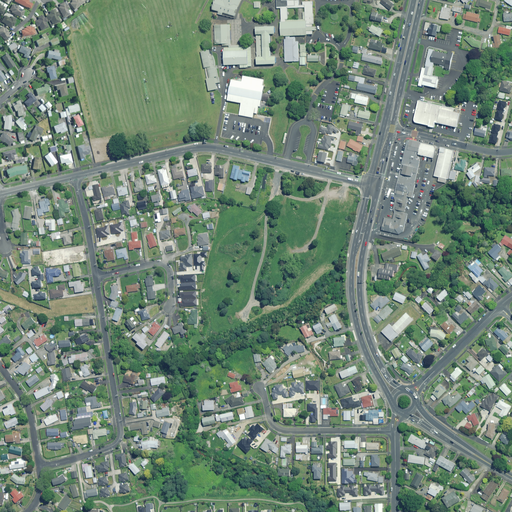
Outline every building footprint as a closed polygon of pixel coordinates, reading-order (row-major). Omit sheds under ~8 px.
[(14,0),(13,2),(27,8),(27,7),(30,9),(33,4),(28,2),(29,0),(28,0),(14,0)] [(85,2),(83,0),(71,0),(71,1),(72,2),(69,4),(74,10),(85,2)] [(214,0),(212,10),(235,16),(236,14),(239,7),(242,0),(222,0),(221,0),(214,0)] [(289,0),(277,0),(277,10),(281,10),(282,36),(308,36),(308,35),(313,35),(313,31),(316,31),(316,27),(313,27),(313,24),(314,24),(313,2),(303,2),(303,5),(300,5),(299,0),(290,0),(289,0)] [(395,4),(395,3),(392,1),(391,1),(389,0),(382,0),(381,2),(391,10),(395,4)] [(491,3),(482,0),(477,0),(475,6),(479,7),(479,6),(486,8),(485,10),(490,11),(492,5),(491,4),(491,3)] [(65,5),(64,2),(59,5),(60,6),(57,7),(60,13),(63,18),(70,14),(67,9),(69,8),(67,4),(65,5)] [(11,11),(11,12),(17,16),(20,18),(22,15),(23,16),(23,14),(25,11),(20,8),(20,7),(16,5),(15,5),(12,4),(9,10),(11,11)] [(451,9),(442,7),(440,18),(449,20),(449,19),(450,19),(451,16),(450,16),(451,9)] [(55,12),(54,9),(49,12),(50,14),(46,16),(48,21),(50,20),(53,25),(60,22),(58,16),(59,16),(57,11),(55,12)] [(379,13),(374,12),(372,19),(377,20),(383,22),(384,16),(379,14),(379,13)] [(478,22),(480,22),(481,19),(479,18),(479,15),(466,12),(466,15),(463,14),(462,19),(478,23),(478,22)] [(5,25),(11,29),(12,26),(13,27),(16,22),(14,21),(16,19),(11,16),(10,18),(5,15),(1,22),(5,25)] [(44,18),(42,15),(37,18),(38,19),(34,21),(36,27),(39,26),(41,31),(48,28),(46,22),(48,21),(46,17),(44,18)] [(232,45),(231,24),(215,25),(216,46),(232,45)] [(378,27),(373,25),(371,28),(369,26),(367,28),(370,30),(381,36),(384,30),(378,27)] [(440,26),(431,25),(431,27),(430,27),(428,35),(437,36),(438,32),(439,32),(440,26)] [(8,35),(9,34),(8,32),(8,31),(5,27),(4,28),(2,26),(0,28),(0,35),(5,41),(10,37),(8,35)] [(31,27),(30,26),(25,27),(26,28),(23,29),(23,30),(21,30),(22,37),(35,34),(33,26),(31,27)] [(511,27),(507,26),(506,28),(499,27),(498,33),(510,36),(511,29),(511,27)] [(257,28),(258,65),(278,65),(277,56),(272,56),(271,35),(277,35),(277,28),(257,28)] [(49,42),(44,33),(40,35),(42,38),(35,41),(38,47),(49,42)] [(475,41),(469,34),(465,39),(473,47),(480,48),(481,42),(475,41)] [(502,47),(499,35),(493,36),(495,44),(492,44),(493,49),(502,47)] [(296,37),(285,38),(286,62),(300,62),(299,42),(296,42),(296,37)] [(59,43),(57,38),(49,41),(51,46),(59,43)] [(383,41),(372,39),(372,41),(371,41),(370,48),(377,50),(377,51),(386,53),(388,48),(384,47),(384,44),(382,44),(383,41)] [(16,47),(13,42),(7,46),(10,51),(16,47)] [(30,50),(20,46),(18,52),(24,54),(23,57),(27,59),(30,50)] [(252,48),(225,48),(225,66),(241,65),(241,67),(252,66),(252,48)] [(362,53),(364,53),(362,60),(383,65),(384,61),(382,60),(383,58),(367,54),(368,49),(363,48),(362,53)] [(454,53),(429,48),(425,67),(423,67),(419,87),(424,88),(424,86),(436,88),(439,77),(433,76),(434,68),(433,68),(434,62),(452,65),(454,53)] [(53,49),(53,52),(48,51),(46,59),(50,60),(51,59),(59,61),(60,60),(60,58),(59,57),(59,53),(58,53),(58,51),(53,49)] [(210,49),(201,51),(205,69),(209,68),(211,79),(215,78),(217,84),(221,83),(215,56),(211,57),(210,49)] [(15,65),(7,54),(1,57),(9,69),(15,65)] [(56,79),(53,66),(45,68),(46,73),(47,73),(49,80),(56,79)] [(377,70),(368,67),(368,68),(365,67),(363,74),(376,77),(377,70)] [(259,114),(267,79),(244,75),(242,81),(233,79),(229,99),(242,102),(239,115),(254,118),(255,113),(259,114)] [(365,78),(356,76),(355,81),(359,82),(359,83),(357,89),(377,94),(378,87),(364,84),(365,78)] [(509,82),(502,81),(500,91),(510,94),(511,86),(509,85),(509,82)] [(34,89),(36,96),(45,93),(50,88),(44,83),(41,87),(34,89)] [(65,85),(64,83),(55,86),(56,90),(58,90),(60,97),(67,95),(65,88),(66,88),(65,85)] [(36,100),(29,92),(25,95),(28,98),(23,102),(27,107),(36,100)] [(367,105),(369,98),(358,95),(358,94),(353,93),(351,98),(356,99),(355,103),(367,105)] [(17,116),(24,115),(24,112),(22,112),(22,107),(18,100),(14,102),(11,104),(12,106),(14,111),(16,111),(17,116)] [(460,111),(417,102),(413,120),(413,122),(415,124),(428,127),(428,128),(433,129),(434,124),(456,129),(460,111)] [(64,109),(66,116),(69,115),(69,113),(73,112),(75,112),(78,111),(77,104),(76,104),(73,104),(73,105),(67,107),(67,108),(64,109)] [(350,106),(343,104),(341,114),(347,116),(350,106)] [(371,113),(366,111),(366,112),(360,110),(358,117),(370,120),(371,113)] [(82,125),(77,114),(72,117),(74,122),(74,124),(75,123),(77,127),(82,125)] [(11,120),(10,115),(3,116),(3,117),(2,117),(2,121),(3,121),(2,129),(10,130),(10,126),(13,126),(13,122),(11,122),(11,120)] [(24,131),(25,129),(26,127),(25,126),(26,125),(22,122),(24,120),(20,116),(14,122),(21,130),(22,129),(24,131)] [(364,124),(350,121),(348,128),(357,130),(357,132),(356,132),(355,135),(359,135),(360,133),(362,134),(364,124)] [(66,131),(63,122),(52,126),(55,133),(59,132),(60,133),(66,131)] [(333,132),(334,131),(336,133),(339,131),(333,125),(328,124),(327,128),(321,127),(320,131),(322,132),(322,133),(326,134),(327,133),(332,134),(333,132)] [(35,125),(33,129),(33,128),(31,133),(28,132),(25,137),(28,138),(28,139),(33,142),(36,137),(37,138),(38,135),(40,136),(42,131),(41,131),(43,129),(35,125)] [(487,129),(481,127),(481,130),(475,128),(474,135),(485,138),(487,129)] [(13,141),(2,132),(0,134),(0,140),(2,143),(3,142),(8,146),(13,141)] [(335,140),(335,137),(325,135),(324,138),(323,138),(322,142),(323,142),(323,144),(319,144),(318,148),(329,150),(329,147),(331,148),(332,143),(331,143),(332,140),(335,140)] [(108,156),(114,146),(102,139),(96,149),(108,156)] [(353,150),(357,152),(357,151),(360,153),(364,146),(351,139),(347,146),(354,149),(353,150)] [(434,145),(410,140),(408,140),(407,141),(394,197),(395,200),(393,209),(394,212),(393,219),(385,217),(382,230),(399,234),(404,232),(408,214),(405,213),(405,211),(409,197),(412,198),(420,160),(416,159),(417,154),(433,158),(436,147),(434,145)] [(88,146),(83,147),(83,145),(76,146),(80,160),(84,158),(84,155),(89,154),(88,152),(90,151),(88,146)] [(434,176),(448,179),(454,150),(441,147),(434,176)] [(15,154),(14,149),(1,152),(2,157),(6,156),(7,161),(14,160),(14,159),(17,159),(16,154),(15,154)] [(56,162),(49,152),(43,157),(50,166),(56,162)] [(318,161),(326,163),(328,154),(320,152),(318,161)] [(353,153),(350,153),(349,156),(347,162),(353,164),(353,165),(358,166),(360,156),(353,154),(353,153)] [(72,163),(70,154),(58,156),(60,164),(64,163),(64,164),(65,164),(65,165),(71,164),(71,163),(72,163)] [(41,158),(34,157),(31,169),(39,170),(40,165),(39,165),(41,158)] [(465,171),(467,160),(462,159),(461,164),(457,163),(455,169),(465,171)] [(481,168),(478,163),(468,169),(470,172),(468,173),(472,179),(476,175),(474,173),(481,168)] [(207,166),(207,164),(202,164),(202,173),(211,173),(212,166),(207,166)] [(13,167),(5,170),(8,178),(15,175),(25,174),(25,173),(27,173),(26,165),(23,165),(23,166),(13,167)] [(220,169),(220,165),(216,165),(215,175),(219,175),(219,178),(223,178),(224,169),(220,169)] [(239,167),(234,165),(230,178),(237,180),(237,179),(241,180),(241,181),(245,182),(246,181),(248,182),(251,172),(239,169),(239,167)] [(496,168),(485,167),(485,177),(488,177),(488,175),(495,176),(496,168)] [(170,186),(166,168),(158,170),(162,188),(170,186)] [(177,173),(176,168),(171,169),(174,180),(184,177),(182,171),(177,173)] [(191,170),(191,168),(187,169),(189,177),(198,175),(196,169),(191,170)] [(511,169),(508,169),(508,168),(501,169),(502,177),(511,176),(511,169)] [(150,177),(150,175),(145,176),(147,185),(157,183),(156,178),(155,179),(154,176),(150,177)] [(473,183),(476,187),(479,184),(480,181),(481,177),(481,176),(477,175),(476,175),(475,181),(473,183)] [(144,191),(141,178),(137,178),(138,181),(134,182),(135,185),(136,187),(134,188),(135,193),(144,191)] [(102,199),(99,187),(101,187),(100,184),(95,185),(89,187),(89,190),(93,189),(95,196),(92,196),(94,203),(96,203),(96,204),(100,203),(99,200),(102,199)] [(115,194),(113,185),(106,187),(102,188),(105,200),(111,199),(110,198),(114,197),(114,195),(115,194)] [(122,188),(122,186),(117,187),(119,196),(128,195),(127,187),(122,188)] [(160,201),(159,194),(151,196),(153,203),(154,203),(155,206),(159,205),(158,201),(160,201)] [(351,195),(346,194),(343,205),(344,205),(343,208),(348,210),(350,202),(352,203),(353,199),(351,198),(351,195)] [(50,205),(49,198),(45,199),(45,201),(39,203),(41,209),(37,210),(39,216),(44,215),(43,213),(49,211),(48,206),(50,205)] [(70,212),(67,200),(65,201),(65,199),(58,200),(59,204),(58,204),(54,205),(56,211),(58,210),(60,218),(66,217),(65,213),(70,212)] [(121,209),(119,204),(118,199),(113,200),(114,204),(112,205),(113,211),(121,209)] [(133,203),(129,204),(128,200),(123,202),(124,203),(119,204),(121,209),(122,214),(126,214),(126,215),(129,214),(128,209),(130,208),(134,207),(133,203)] [(137,203),(139,211),(147,209),(146,201),(137,203)] [(202,211),(194,204),(191,207),(189,205),(186,208),(192,213),(193,212),(198,216),(202,211)] [(32,208),(25,207),(23,218),(30,220),(32,208)] [(182,211),(180,207),(172,213),(174,216),(182,211)] [(292,248),(301,242),(310,237),(311,237),(313,236),(312,235),(314,235),(311,230),(305,234),(301,227),(302,226),(301,226),(303,225),(300,221),(299,222),(298,221),(298,222),(294,215),(300,211),(297,207),(286,213),(289,217),(287,218),(292,225),(289,226),(292,231),(294,230),(299,238),(289,244),(292,248)] [(20,232),(20,229),(18,229),(20,217),(18,209),(11,211),(13,217),(11,228),(13,228),(12,231),(20,232)] [(104,219),(101,209),(94,210),(97,221),(104,219)] [(55,231),(55,220),(45,220),(46,226),(49,226),(49,231),(55,231)] [(109,229),(103,227),(100,234),(101,241),(102,244),(106,243),(111,242),(111,238),(109,238),(108,233),(109,229)] [(186,235),(185,228),(174,230),(175,238),(179,237),(179,236),(186,235)] [(170,236),(169,230),(159,232),(161,240),(169,238),(169,237),(170,236)] [(61,239),(59,232),(51,234),(52,240),(61,239)] [(138,241),(137,232),(131,233),(132,242),(129,242),(130,251),(134,250),(134,249),(141,248),(141,241),(138,241)] [(69,235),(68,233),(61,235),(61,239),(63,238),(65,246),(72,244),(70,237),(72,237),(72,235),(69,235)] [(148,242),(149,245),(148,245),(150,249),(152,248),(157,246),(152,233),(146,236),(148,242)] [(209,244),(207,233),(197,234),(198,241),(197,242),(198,246),(209,244)] [(498,244),(502,247),(504,244),(511,249),(511,239),(504,235),(498,244)] [(496,245),(494,243),(491,246),(493,248),(488,253),(495,260),(499,256),(497,254),(501,250),(500,250),(501,248),(497,244),(496,245)] [(402,255),(399,247),(381,254),(384,262),(388,260),(389,261),(393,260),(393,258),(402,255)] [(128,259),(126,248),(116,251),(118,259),(124,257),(124,260),(128,259)] [(115,260),(113,249),(104,251),(105,258),(106,258),(107,262),(115,260)] [(437,261),(442,254),(440,253),(441,252),(437,249),(431,257),(437,261)] [(29,251),(25,251),(23,251),(23,253),(20,253),(20,258),(21,258),(21,264),(31,264),(31,259),(29,259),(29,251)] [(83,257),(83,255),(82,256),(82,254),(78,254),(72,255),(66,251),(62,257),(70,262),(84,260),(83,257)] [(423,256),(421,254),(417,256),(425,270),(429,268),(426,263),(430,261),(426,254),(423,256)] [(199,263),(197,261),(193,261),(193,258),(185,258),(185,266),(187,266),(187,273),(194,272),(194,266),(199,266),(199,263)] [(484,273),(474,262),(468,267),(472,272),(469,275),(473,279),(472,279),(476,283),(479,281),(477,279),(484,273)] [(81,276),(79,264),(70,265),(71,269),(72,268),(74,277),(81,276)] [(397,266),(385,264),(385,269),(378,268),(377,279),(389,281),(390,277),(393,277),(393,273),(396,273),(397,266)] [(0,276),(7,279),(9,273),(4,272),(0,267),(0,276)] [(507,272),(503,267),(498,271),(503,277),(502,278),(506,282),(511,276),(511,275),(508,271),(507,272)] [(51,269),(51,268),(46,269),(47,283),(54,282),(53,277),(60,276),(60,274),(61,274),(61,270),(59,270),(59,268),(51,269)] [(25,279),(26,274),(20,272),(18,276),(17,278),(14,280),(18,285),(25,279)] [(42,273),(34,272),(34,278),(35,278),(33,288),(40,289),(42,273)] [(157,284),(154,285),(152,275),(147,276),(147,278),(145,279),(146,286),(147,286),(147,292),(148,300),(156,299),(154,289),(158,288),(157,284)] [(197,279),(186,278),(186,283),(191,284),(191,286),(196,287),(197,279)] [(499,286),(490,278),(485,284),(489,288),(490,288),(494,291),(499,286)] [(81,284),(81,281),(69,283),(70,287),(74,287),(75,293),(85,292),(83,284),(81,284)] [(141,288),(140,284),(126,286),(127,293),(138,291),(138,289),(141,288)] [(65,290),(64,285),(58,285),(58,290),(55,290),(54,289),(49,290),(51,299),(58,298),(58,297),(63,297),(63,290),(65,290)] [(486,292),(480,285),(475,290),(472,293),(480,301),(483,298),(481,297),(486,292)] [(118,296),(121,296),(121,292),(118,292),(118,286),(111,287),(111,294),(109,299),(115,301),(118,296)] [(192,288),(181,287),(181,293),(185,293),(185,302),(191,302),(191,294),(193,294),(193,291),(192,291),(192,288)] [(448,294),(444,290),(436,297),(440,302),(448,294)] [(406,297),(396,293),(393,299),(403,304),(406,297)] [(383,300),(380,297),(370,306),(374,310),(378,306),(381,309),(390,301),(386,297),(383,300)] [(435,309),(427,302),(422,307),(429,315),(435,309)] [(481,307),(475,302),(472,304),(470,302),(468,304),(470,306),(466,310),(472,315),(476,310),(477,311),(481,307)] [(338,310),(335,304),(325,309),(327,315),(338,310)] [(12,310),(8,305),(3,310),(7,314),(12,310)] [(377,324),(382,319),(383,320),(393,311),(388,305),(379,313),(373,320),(377,324)] [(124,309),(118,306),(112,319),(118,322),(124,309)] [(139,315),(141,315),(143,321),(150,318),(150,317),(147,309),(140,312),(138,312),(139,315)] [(198,310),(192,310),(192,316),(189,316),(189,324),(195,325),(194,328),(197,328),(198,310)] [(464,313),(462,312),(458,316),(455,313),(452,316),(461,325),(469,317),(464,313)] [(389,324),(381,332),(391,343),(413,320),(406,313),(392,327),(389,324)] [(341,328),(335,315),(329,318),(331,323),(326,325),(328,329),(333,327),(335,331),(341,328)] [(35,322),(30,317),(21,325),(26,330),(35,322)] [(137,323),(133,317),(127,321),(129,323),(126,325),(130,331),(136,326),(135,325),(137,323)] [(74,320),(75,329),(76,329),(76,326),(87,326),(87,327),(89,327),(89,326),(90,326),(90,319),(89,319),(89,318),(85,319),(74,320)] [(161,327),(155,322),(152,326),(153,326),(148,332),(154,336),(161,327)] [(323,329),(320,322),(313,326),(317,335),(322,332),(321,330),(323,329)] [(448,326),(445,322),(441,326),(449,335),(453,331),(453,330),(455,328),(451,323),(448,326)] [(184,326),(182,323),(178,324),(178,326),(172,328),(174,335),(180,333),(181,335),(187,333),(184,326)] [(308,337),(309,338),(312,336),(312,335),(313,335),(310,328),(308,329),(306,325),(300,328),(305,338),(308,337)] [(509,336),(500,327),(494,332),(503,342),(509,336)] [(446,336),(441,331),(431,330),(430,337),(437,338),(441,341),(446,336)] [(27,335),(31,340),(34,337),(33,336),(35,335),(32,331),(27,335)] [(147,336),(143,333),(141,335),(138,332),(133,338),(138,342),(137,344),(144,350),(148,345),(143,341),(147,336)] [(157,341),(158,341),(155,345),(158,347),(157,347),(156,351),(161,351),(161,348),(170,335),(165,332),(160,339),(159,338),(157,341)] [(90,340),(87,334),(85,335),(85,333),(80,336),(81,337),(75,340),(78,346),(90,340)] [(38,347),(49,340),(45,334),(35,341),(38,347)] [(346,343),(345,335),(341,336),(341,337),(333,338),(335,347),(343,346),(343,343),(346,343)] [(0,341),(0,346),(2,350),(12,341),(7,336),(0,341)] [(498,349),(494,337),(485,340),(487,346),(489,345),(491,351),(498,349)] [(434,344),(427,338),(419,346),(425,352),(434,344)] [(48,353),(56,349),(55,347),(56,346),(52,340),(44,345),(46,350),(48,353)] [(303,346),(300,347),(300,345),(292,347),(290,344),(282,349),(288,356),(295,351),(297,353),(304,352),(303,346)] [(509,351),(503,345),(499,349),(505,355),(509,351)] [(11,358),(16,363),(18,361),(19,361),(23,358),(22,357),(26,354),(20,347),(16,350),(17,353),(11,358)] [(401,355),(397,348),(391,352),(395,359),(401,355)] [(488,354),(483,348),(477,354),(480,357),(478,358),(481,361),(488,354)] [(414,362),(419,364),(423,357),(419,353),(417,355),(411,349),(406,353),(414,362)] [(341,356),(340,351),(329,352),(330,360),(342,359),(342,356),(341,356)] [(34,353),(29,357),(32,361),(28,363),(30,366),(39,359),(34,353)] [(54,353),(48,353),(49,361),(47,361),(48,366),(56,365),(54,353)] [(88,361),(87,353),(71,356),(72,358),(69,359),(69,364),(88,361)] [(274,359),(272,356),(262,364),(266,368),(266,369),(270,374),(278,366),(273,360),(274,359)] [(478,364),(470,356),(466,360),(469,363),(466,366),(470,371),(478,364)] [(17,371),(24,376),(25,375),(26,376),(27,374),(26,373),(31,367),(24,362),(17,371)] [(414,370),(403,363),(400,368),(411,375),(414,370)] [(89,369),(87,364),(80,367),(82,370),(79,372),(81,377),(84,376),(84,377),(90,375),(88,369),(89,369)] [(504,371),(503,372),(502,370),(504,368),(502,365),(499,368),(497,365),(489,372),(491,374),(499,382),(507,374),(504,371)] [(358,372),(355,366),(340,373),(342,379),(358,372)] [(484,370),(481,366),(475,371),(479,375),(484,370)] [(462,372),(457,367),(455,370),(455,371),(449,377),(454,381),(462,372)] [(71,377),(70,368),(62,369),(64,382),(71,381),(70,377),(71,377)] [(305,372),(304,369),(292,371),(294,379),(311,375),(310,371),(305,372)] [(54,378),(48,381),(49,383),(51,382),(52,382),(51,385),(44,389),(34,393),(37,399),(50,393),(49,392),(55,389),(58,381),(59,380),(56,373),(53,375),(54,378)] [(137,376),(128,374),(128,376),(124,376),(123,382),(129,383),(129,384),(133,385),(134,382),(136,382),(137,376)] [(495,385),(489,374),(482,379),(484,383),(485,383),(489,390),(493,388),(492,387),(495,385)] [(40,380),(35,375),(26,382),(30,387),(40,380)] [(362,385),(360,381),(362,380),(360,376),(357,378),(352,381),(356,386),(353,388),(356,393),(362,390),(360,387),(362,385)] [(166,384),(165,377),(150,379),(152,386),(157,385),(158,387),(161,387),(160,385),(166,384)] [(90,385),(84,381),(80,387),(88,391),(88,390),(93,393),(97,387),(91,384),(90,385)] [(238,382),(229,384),(231,389),(230,389),(231,393),(242,390),(241,385),(239,385),(238,382)] [(343,388),(341,383),(335,385),(340,398),(346,395),(346,394),(350,392),(347,386),(343,388)] [(442,395),(444,396),(446,394),(445,392),(447,391),(440,384),(436,389),(437,390),(434,393),(430,397),(434,401),(437,398),(439,399),(442,395)] [(456,384),(452,388),(453,388),(450,392),(452,394),(459,387),(456,384)] [(511,392),(504,384),(499,388),(507,396),(511,392)] [(165,394),(160,388),(156,392),(154,390),(151,392),(154,395),(150,398),(155,403),(165,394)] [(476,391),(473,388),(466,395),(469,398),(476,391)] [(290,401),(288,389),(282,390),(282,395),(281,395),(282,398),(283,398),(284,401),(290,401)] [(61,391),(56,394),(58,400),(64,397),(61,391)] [(446,406),(447,404),(450,408),(455,403),(462,397),(458,393),(452,399),(449,394),(441,400),(446,406)] [(482,403),(481,402),(480,405),(480,406),(489,413),(491,410),(494,407),(492,406),(499,397),(494,393),(492,395),(491,394),(486,400),(486,399),(484,402),(483,401),(482,403)] [(235,398),(233,395),(225,400),(228,404),(229,403),(232,407),(244,404),(242,396),(235,398)] [(361,397),(362,402),(361,403),(362,409),(365,408),(372,406),(370,399),(372,399),(371,395),(361,397)] [(97,404),(96,397),(85,398),(86,406),(91,406),(91,411),(101,409),(100,407),(101,407),(101,403),(97,404)] [(319,397),(313,397),(313,398),(306,398),(305,403),(312,404),(310,408),(307,413),(313,416),(319,404),(319,397)] [(353,402),(352,397),(344,399),(345,402),(342,403),(343,409),(352,407),(352,408),(360,407),(359,401),(353,402)] [(53,400),(47,398),(45,402),(40,407),(44,412),(51,406),(53,400)] [(215,400),(206,400),(206,405),(204,405),(204,410),(215,410),(215,400)] [(498,403),(496,402),(495,404),(497,405),(496,406),(502,410),(499,416),(504,419),(511,407),(499,400),(498,403)] [(468,413),(469,415),(472,413),(470,411),(476,406),(472,402),(469,404),(468,402),(465,404),(462,401),(455,407),(460,413),(463,410),(466,415),(468,413)] [(16,414),(12,404),(8,406),(2,408),(5,416),(11,414),(11,416),(16,414)] [(296,417),(296,413),(296,408),(292,408),(292,404),(283,404),(283,409),(284,409),(284,417),(289,417),(296,417)] [(252,409),(251,406),(245,408),(246,413),(245,414),(246,419),(254,417),(252,409)] [(326,408),(326,406),(321,406),(321,409),(323,409),(323,420),(328,420),(328,416),(338,417),(338,408),(326,408)] [(170,416),(169,408),(162,409),(162,410),(156,411),(157,418),(170,416)] [(354,409),(351,409),(351,411),(343,411),(343,421),(351,421),(351,416),(354,416),(354,409)] [(360,420),(368,420),(368,422),(373,422),(373,424),(378,424),(378,421),(379,417),(384,417),(384,412),(378,412),(378,411),(369,411),(369,414),(364,414),(364,415),(360,415),(360,420)] [(234,420),(232,412),(218,416),(218,414),(215,415),(217,422),(222,421),(222,423),(234,420)] [(58,420),(55,414),(43,420),(47,426),(58,420)] [(479,424),(474,414),(467,417),(469,422),(471,421),(474,426),(479,424)] [(216,424),(214,416),(202,419),(204,426),(216,424)] [(18,424),(16,417),(4,423),(6,429),(18,424)] [(90,417),(77,419),(73,420),(74,427),(71,427),(72,430),(84,429),(84,427),(89,427),(89,428),(91,428),(90,417)] [(150,429),(148,422),(130,426),(131,431),(141,429),(143,435),(148,434),(147,430),(150,429)] [(172,428),(170,428),(171,424),(164,422),(161,432),(167,434),(168,433),(170,433),(172,428)] [(495,424),(489,423),(488,432),(486,436),(492,439),(494,434),(495,424)] [(249,429),(251,431),(248,435),(254,440),(261,431),(263,429),(257,424),(256,426),(255,425),(253,426),(252,426),(249,429)] [(107,435),(106,429),(93,431),(93,429),(88,430),(88,435),(93,434),(94,440),(98,439),(98,437),(107,435)] [(236,442),(226,429),(222,433),(221,431),(217,434),(220,438),(221,437),(223,440),(225,439),(229,444),(226,446),(228,448),(236,442)] [(20,442),(20,433),(13,434),(13,435),(6,435),(7,443),(20,442)] [(511,438),(503,434),(500,439),(502,440),(501,442),(506,445),(511,438)] [(88,444),(86,435),(73,437),(73,442),(76,442),(76,444),(81,443),(81,445),(88,444)] [(425,442),(411,435),(407,441),(413,444),(424,450),(426,445),(424,444),(425,442)] [(152,448),(158,448),(158,446),(159,446),(159,444),(158,444),(158,442),(155,441),(155,439),(150,438),(149,441),(141,443),(143,449),(147,449),(147,451),(151,450),(150,448),(152,448)] [(247,447),(250,443),(250,444),(252,442),(249,439),(247,441),(244,439),(242,442),(241,441),(238,445),(241,447),(243,444),(247,447)] [(276,445),(267,439),(261,448),(267,453),(269,449),(276,453),(279,449),(275,446),(276,445)] [(316,445),(316,442),(311,442),(311,454),(322,454),(322,445),(316,445)] [(302,446),(302,443),(296,443),(296,453),(306,453),(306,454),(307,454),(307,446),(302,446)] [(291,445),(285,445),(285,447),(281,447),(281,458),(285,458),(286,454),(291,454),(291,445)] [(23,449),(10,446),(9,453),(21,456),(23,449)] [(339,465),(339,446),(327,446),(327,458),(332,459),(332,465),(339,465)] [(434,446),(433,449),(431,448),(428,452),(426,451),(424,454),(433,459),(439,449),(434,446)] [(127,467),(125,454),(115,455),(116,460),(119,459),(120,468),(127,467)] [(378,458),(378,455),(372,455),(371,466),(379,467),(379,458),(378,458)] [(415,456),(408,455),(407,462),(423,465),(425,458),(415,456)] [(138,468),(141,465),(144,468),(148,464),(142,457),(142,456),(133,464),(129,467),(136,475),(141,471),(138,468)] [(456,465),(440,456),(436,464),(452,473),(456,465)] [(22,459),(17,459),(17,462),(11,463),(12,465),(9,465),(10,469),(26,467),(26,461),(23,461),(22,459)] [(109,467),(109,462),(101,463),(101,465),(96,466),(96,470),(97,469),(98,473),(109,471),(108,467),(109,467)] [(93,477),(91,466),(84,467),(86,479),(93,477)] [(317,468),(317,466),(311,466),(311,472),(314,472),(314,479),(321,479),(321,473),(322,473),(322,468),(317,468)] [(9,473),(8,467),(5,467),(0,468),(0,469),(1,475),(9,473)] [(476,479),(466,468),(460,474),(465,479),(464,479),(466,481),(470,484),(476,479)] [(348,469),(342,469),(342,484),(357,484),(357,480),(355,480),(355,475),(353,475),(353,471),(348,471),(348,469)] [(371,473),(364,472),(364,476),(368,477),(367,480),(378,482),(378,483),(383,483),(383,477),(377,477),(377,474),(371,474),(371,473)] [(129,481),(128,473),(118,475),(120,482),(129,481)] [(424,476),(417,473),(410,486),(417,489),(424,476)] [(25,485),(26,477),(21,477),(20,478),(19,477),(14,474),(10,479),(17,484),(25,485)] [(66,481),(64,475),(52,479),(54,486),(63,483),(66,481)] [(98,486),(100,485),(102,485),(102,486),(106,486),(105,485),(107,484),(108,484),(108,481),(107,481),(106,477),(99,478),(100,482),(98,482),(98,486)] [(498,485),(491,481),(483,493),(484,493),(481,498),(487,502),(498,485)] [(468,484),(460,482),(458,488),(467,490),(468,484)] [(444,487),(437,483),(435,486),(432,484),(429,489),(430,489),(428,493),(436,497),(438,493),(439,493),(440,490),(442,491),(444,487)] [(129,492),(128,484),(119,485),(121,493),(129,492)] [(370,487),(370,484),(360,484),(360,485),(357,485),(357,489),(368,489),(369,497),(375,497),(375,499),(380,498),(380,486),(370,487)] [(79,496),(75,485),(70,487),(74,498),(79,496)] [(109,497),(108,488),(101,489),(101,491),(100,491),(100,498),(109,497)] [(19,494),(16,489),(10,494),(14,498),(12,499),(16,504),(24,497),(21,493),(19,494)] [(97,496),(96,489),(86,491),(87,493),(87,497),(97,496)] [(497,500),(503,503),(506,498),(507,499),(508,497),(507,496),(509,492),(503,489),(497,500)] [(460,501),(454,491),(442,499),(448,508),(460,501)] [(69,495),(66,494),(56,508),(61,511),(62,510),(65,511),(72,500),(68,497),(69,495)]
